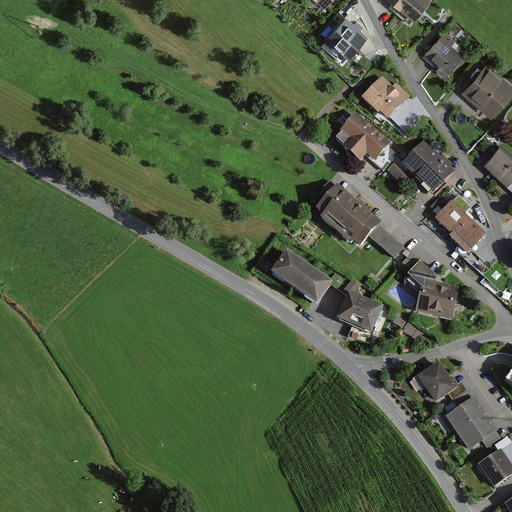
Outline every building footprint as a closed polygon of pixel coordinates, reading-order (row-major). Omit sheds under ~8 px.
[(428,0),(427,0),(385,0),(409,21),(428,0)] [(365,35),(344,15),(321,38),(343,59),(365,35)] [(454,40),(442,30),(421,55),(435,66),(432,70),(442,79),(461,57),(448,47),(454,40)] [(500,82),(482,67),(458,94),(489,121),(511,94),(511,86),(503,78),(500,82)] [(390,91),(376,78),(356,100),(383,125),(408,98),(395,86),(390,91)] [(388,145),(355,115),(337,135),(344,141),(338,148),(355,164),(361,157),(369,165),(388,145)] [(453,170),(423,142),(390,176),(402,187),(409,180),(427,197),(453,170)] [(511,161),(500,151),(482,171),(505,192),(511,184),(511,161)] [(402,250),(328,188),(307,212),(352,250),(362,239),(391,263),(402,250)] [(466,212),(454,201),(434,222),(448,235),(445,239),(463,256),(480,237),(460,218),(466,212)] [(330,282),(287,253),(274,272),(317,301),(330,282)] [(432,279),(414,265),(401,277),(415,288),(413,313),(450,319),(455,290),(431,286),(432,279)] [(381,307),(349,295),(340,318),(372,331),(381,307)] [(430,340),(406,323),(401,330),(424,347),(430,340)] [(455,387),(439,364),(420,377),(436,401),(455,387)] [(484,416),(474,400),(449,417),(459,432),(484,416)] [(494,431),(484,416),(459,432),(470,447),(494,431)] [(511,473),(511,472),(497,450),(474,466),(490,489),(511,473)] [(511,511),(511,500),(502,507),(505,511),(511,511)]
